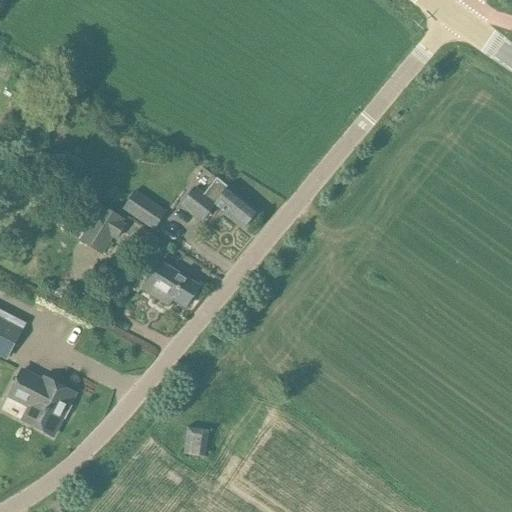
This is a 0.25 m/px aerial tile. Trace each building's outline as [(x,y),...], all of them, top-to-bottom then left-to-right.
[(257,212),(228,189),(227,189),(217,180),(203,197),(194,190),(182,205),(187,209),(202,222),(215,206),(244,229),(257,212)] [(134,192),(131,196),(123,210),(154,231),(166,213),(134,192)] [(101,206),(79,240),(103,255),(112,240),(116,242),(126,227),(120,223),(122,219),(101,206)] [(133,226),(120,246),(132,253),(136,246),(145,252),(154,239),(133,226)] [(161,262),(159,265),(149,258),(141,270),(151,276),(143,288),(152,294),(169,305),(172,300),(186,309),(200,288),(161,262)] [(0,317),(0,357),(7,361),(23,330),(0,317)] [(21,368),(6,398),(27,409),(20,422),(54,439),(64,420),(65,421),(73,407),(71,406),(78,393),(43,376),(41,379),(21,368)] [(217,430),(189,427),(186,458),(214,461),(217,430)]
